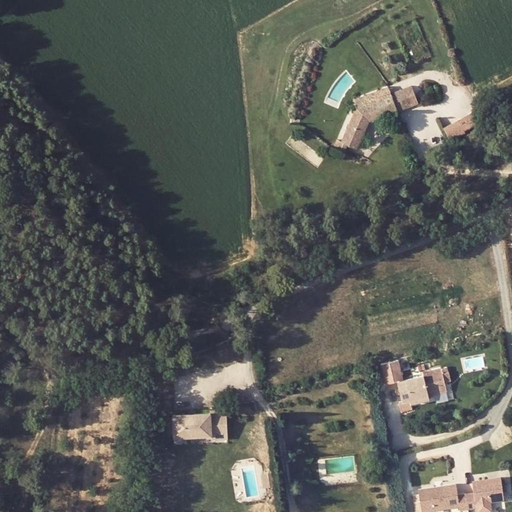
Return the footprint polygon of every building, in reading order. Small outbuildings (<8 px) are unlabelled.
[(348,138),(343,136),(340,146),(351,151),(355,142),(363,145),(375,118),(405,107),(398,90),(375,99),(362,104),(348,138)] [(359,97),(362,104),(375,99),(371,92),(359,97)] [(478,109),(465,116),(471,128),(485,121),(478,109)] [(384,364),(386,376),(401,374),(398,361),(384,364)] [(401,374),(386,376),(388,382),(399,380),(402,399),(410,398),(410,403),(429,400),(428,396),(447,393),(446,384),(451,383),(450,374),(444,375),(443,370),(425,372),(425,376),(402,379),(401,374)] [(402,399),(399,399),(400,410),(411,408),(410,403),(410,398),(402,399)] [(174,441),(212,439),(212,434),(227,433),(226,413),(210,414),(210,417),(173,419),(174,441)] [(227,433),(212,434),(212,443),(228,442),(227,433)] [(475,493),(467,494),(469,508),(477,507),(477,511),(487,511),(493,511),(491,501),(505,499),(501,477),(473,481),(475,493)] [(469,508),(467,494),(459,495),(457,484),(419,490),(420,495),(421,502),(415,502),(416,511),(422,511),(460,506),(461,510),(469,508)]
